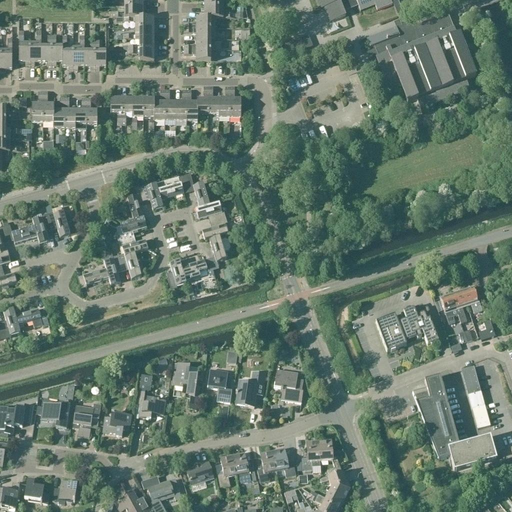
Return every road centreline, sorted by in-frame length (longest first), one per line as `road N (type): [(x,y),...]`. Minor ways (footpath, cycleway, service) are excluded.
road 1 (tertiary): [(340,413),(265,212),(241,175)]
road 2 (residential): [(56,288),(90,306),(138,293),(153,280),(163,251),(154,220),(183,211),(196,253)]
road 3 (residential): [(118,476),(188,446),(269,438),(340,413)]
road 4 (residential): [(340,413),(481,350),(505,363),(511,379)]
road 5 (residential): [(241,175),(264,149),(262,83),(174,81)]
road 6 (residential): [(0,89),(174,81)]
road 7 (tertiary): [(241,175),(210,159),(179,156),(87,185)]
